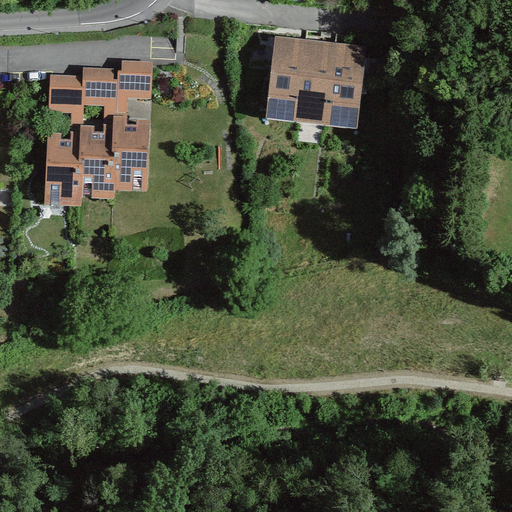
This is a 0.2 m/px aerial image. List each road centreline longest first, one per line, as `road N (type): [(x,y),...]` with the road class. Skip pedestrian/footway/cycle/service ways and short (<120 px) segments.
road 1 (track): [(511,393),(411,380),(266,385),(138,369),(90,377),(0,422)]
road 2 (residential): [(141,0),(99,16),(0,24)]
